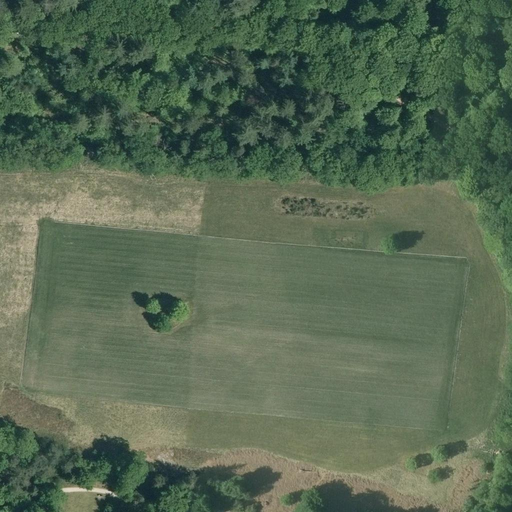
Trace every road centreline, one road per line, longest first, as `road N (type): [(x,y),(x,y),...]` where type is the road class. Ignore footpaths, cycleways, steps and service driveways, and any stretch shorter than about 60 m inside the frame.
road 1 (track): [(0,33),(272,47)]
road 2 (track): [(511,206),(457,134),(297,48)]
road 3 (track): [(212,511),(94,490),(0,499)]
road 4 (track): [(272,47),(446,54)]
